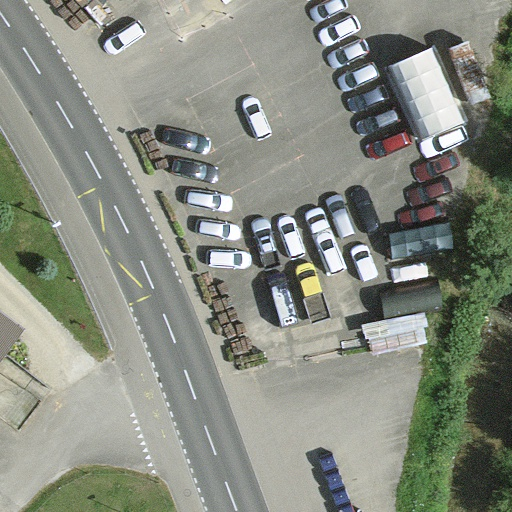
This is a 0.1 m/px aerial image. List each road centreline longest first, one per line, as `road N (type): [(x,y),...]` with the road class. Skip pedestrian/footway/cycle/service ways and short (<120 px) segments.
road 1 (tertiary): [(238,511),(145,270),(0,12)]
road 2 (unknown): [(0,284),(23,301),(48,339),(64,450)]
